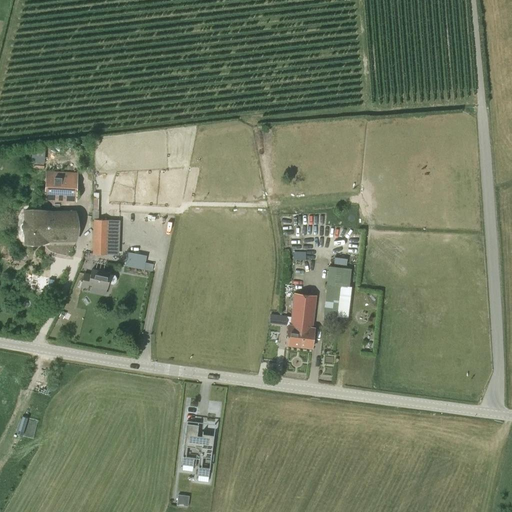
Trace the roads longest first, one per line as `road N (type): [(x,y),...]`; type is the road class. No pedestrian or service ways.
road 1 (tertiary): [(511,415),(0,341)]
road 2 (track): [(471,0),(500,353),(495,413)]
road 3 (track): [(260,383),(279,253),(258,135)]
road 4 (track): [(356,196),(118,206)]
